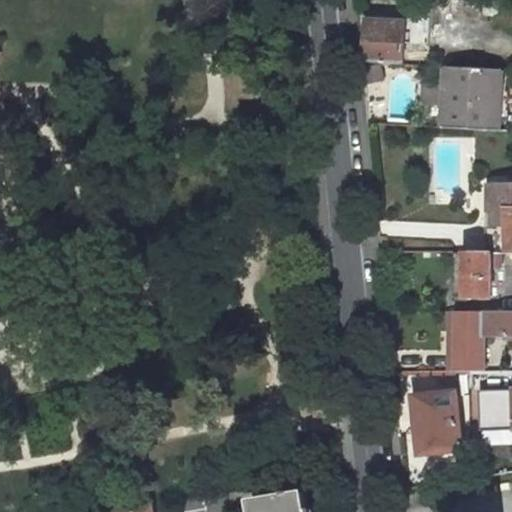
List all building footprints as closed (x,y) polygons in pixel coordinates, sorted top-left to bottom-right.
[(404,64),(407,23),(368,21),(366,62),(404,64)] [(383,65),(366,67),(368,81),(384,79),(383,65)] [(446,105),(445,128),(500,131),(503,69),(448,67),(447,82),(424,80),(423,104),(446,105)] [(511,183),(490,183),(490,227),(510,227),(511,253),(511,183)] [(467,253),(454,253),(454,298),(467,298),(467,253)] [(501,267),(501,253),(467,253),(467,298),(494,298),(494,267),(501,267)] [(511,311),(451,311),(451,331),(458,331),(458,352),(450,352),(450,372),(485,372),(486,333),(511,333),(511,311)] [(511,389),(483,390),(484,430),(511,429),(511,389)] [(422,410),(417,411),(422,454),(464,449),(457,393),(421,397),(422,410)] [(253,501),(254,511),(309,511),(306,492),(294,494),(294,491),(287,493),(287,495),(253,501)]
